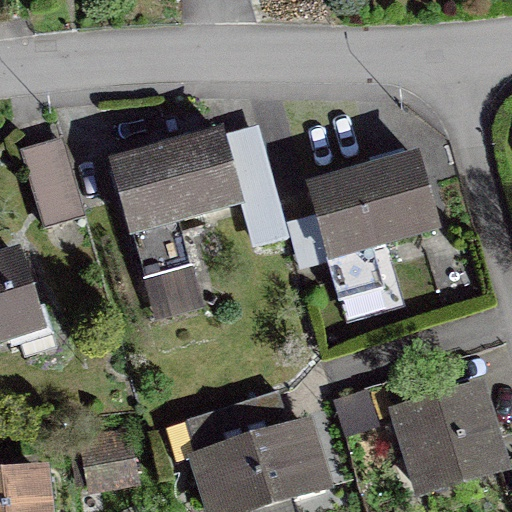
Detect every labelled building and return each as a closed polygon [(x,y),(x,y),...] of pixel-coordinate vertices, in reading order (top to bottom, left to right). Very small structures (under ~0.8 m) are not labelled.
[(198,143),(184,147),(183,150),(157,157),(110,170),(141,279),(186,267),(174,225),(237,207),(218,140),(200,145),(198,143)] [(75,222),(52,154),(35,159),(17,164),(40,232),(75,222)] [(306,195),(325,262),(336,305),(378,294),(367,251),(434,232),(415,165),(396,170),(396,168),(378,172),(379,175),(343,185),(306,195)] [(285,243),(274,204),(269,188),(241,195),(257,251),(285,243)] [(0,343),(15,338),(23,362),(53,351),(41,314),(33,317),(15,262),(0,266),(0,343)] [(476,395),(394,420),(397,429),(382,434),(392,468),(408,463),(418,496),(499,472),(487,433),(476,395)] [(372,427),(363,398),(334,407),(343,436),(372,427)] [(267,437),(257,405),(256,403),(202,420),(213,456),(194,462),(209,511),(289,511),(288,506),(322,496),(311,462),(301,429),(267,437)] [(80,456),(87,490),(134,482),(127,447),(80,456)] [(0,511),(41,511),(37,477),(0,481),(0,511)]
